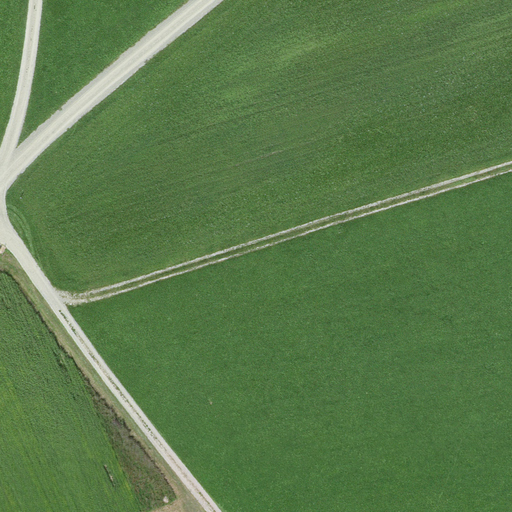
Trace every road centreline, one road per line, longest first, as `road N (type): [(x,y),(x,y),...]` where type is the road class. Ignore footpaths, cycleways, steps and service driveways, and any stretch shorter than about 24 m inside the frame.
road 1 (track): [(511,164),(98,301),(52,298)]
road 2 (track): [(215,511),(0,226)]
road 3 (track): [(211,0),(0,179)]
road 4 (track): [(0,174),(17,125),(37,0)]
